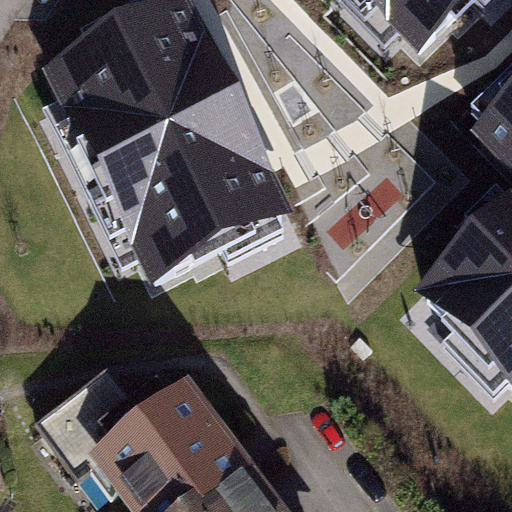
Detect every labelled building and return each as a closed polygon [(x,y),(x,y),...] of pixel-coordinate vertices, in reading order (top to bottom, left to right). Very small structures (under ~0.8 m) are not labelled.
[(199,278),(293,231),(251,148),(180,5),(166,12),(160,0),(158,0),(74,42),(81,56),(45,74),(153,289),(194,268),(199,278)] [(337,0),(385,48),(396,38),(417,59),(458,18),(467,27),(494,0),(337,0)] [(511,85),(484,113),(494,124),(479,138),(511,172),(511,218),(509,221),(495,208),(473,229),(486,241),(425,301),(511,390),(511,85)] [(111,339),(108,291),(36,295),(39,343),(111,339)] [(128,408),(105,377),(35,430),(77,484),(91,474),(83,463),(105,447),(94,433),(128,408)] [(105,447),(83,463),(91,474),(121,511),(272,511),(264,502),(181,387),(161,402),(151,389),(128,408),(94,433),(105,447)]
